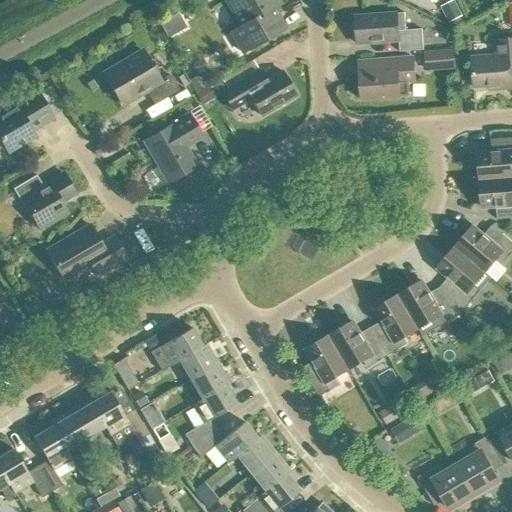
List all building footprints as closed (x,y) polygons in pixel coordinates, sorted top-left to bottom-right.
[(272,8),(279,4),(276,0),(224,0),(239,27),(229,33),(241,53),(284,28),(272,8)] [(454,0),(440,7),(448,23),(463,16),(454,0)] [(354,17),(356,45),(398,41),(399,52),(423,50),(421,29),(405,31),(404,13),(354,17)] [(488,87),(489,92),(511,90),(511,74),(511,70),(511,69),(511,39),(495,41),(496,56),(471,58),(473,88),(488,87)] [(153,105),(177,90),(169,76),(159,81),(141,52),(103,75),(121,105),(122,104),(124,107),(137,99),(135,96),(145,91),(153,105)] [(453,52),(425,54),(426,70),(454,67),(453,52)] [(377,73),(359,74),(361,100),(409,96),(408,83),(415,82),(413,58),(376,61),(377,73)] [(220,93),(231,111),(250,99),(260,117),(295,97),(280,72),(265,80),(259,70),(220,93)] [(214,98),(207,87),(195,94),(202,105),(214,98)] [(52,119),(37,94),(36,91),(0,112),(0,141),(6,153),(35,136),(32,131),(52,119)] [(185,149),(202,139),(186,113),(169,123),(170,126),(143,142),(167,183),(195,166),(185,149)] [(478,153),(480,181),(511,178),(511,138),(490,140),(491,152),(478,153)] [(47,183),(48,184),(42,188),(35,175),(11,189),(19,201),(21,200),(38,229),(66,213),(59,202),(74,193),(62,173),(47,183)] [(511,178),(480,181),(482,209),(496,208),(497,220),(511,218),(511,178)] [(473,227),(455,248),(484,272),(494,260),(501,265),(511,252),(511,243),(491,226),(483,235),(473,227)] [(46,253),(62,281),(88,265),(95,277),(125,259),(112,237),(100,244),(90,227),(46,253)] [(447,278),(440,287),(461,313),(480,291),(473,285),(484,272),(455,248),(437,269),(447,278)] [(422,282),(398,296),(417,328),(432,320),(436,328),(461,313),(440,287),(429,294),(422,282)] [(381,322),(371,328),(387,356),(407,344),(403,337),(417,328),(398,296),(374,310),(381,322)] [(354,322),(329,337),(348,369),(363,361),(367,368),(387,356),(371,328),(360,334),(354,322)] [(168,366),(178,361),(177,360),(201,346),(190,328),(157,348),(168,366)] [(348,369),(329,337),(305,351),(312,362),(301,369),(318,397),(338,385),(334,377),(348,369)] [(177,360),(178,361),(189,380),(217,364),(209,350),(205,353),(201,346),(177,360)] [(112,365),(127,391),(137,384),(122,359),(112,365)] [(189,380),(201,399),(201,400),(224,386),(221,380),(225,378),(217,364),(189,380)] [(494,382),(488,371),(481,375),(487,385),(494,382)] [(420,385),(410,390),(419,405),(428,399),(420,385)] [(208,420),(235,405),(224,386),(201,400),(201,399),(191,405),(193,408),(184,413),(193,429),(183,435),(190,447),(215,430),(208,420)] [(131,396),(139,410),(149,405),(141,391),(131,396)] [(455,391),(445,397),(452,408),(462,402),(455,391)] [(108,393),(90,403),(103,427),(114,445),(132,434),(136,441),(147,435),(132,410),(122,416),(108,393)] [(386,425),(414,408),(407,396),(379,413),(386,425)] [(81,403),(68,411),(84,439),(103,427),(90,403),(84,407),(81,403)] [(143,418),(150,429),(163,422),(156,410),(143,418)] [(56,423),(51,426),(70,459),(93,454),(84,439),(68,411),(54,419),(56,423)] [(426,429),(417,414),(391,430),(399,444),(426,429)] [(483,432),(486,437),(500,460),(501,459),(510,454),(511,456),(511,424),(508,427),(503,420),(483,432)] [(235,456),(256,439),(243,422),(221,440),(215,430),(190,447),(199,458),(204,454),(215,468),(225,461),(227,463),(235,456)] [(70,459),(51,426),(32,437),(46,461),(36,467),(50,492),(61,486),(57,478),(52,470),(70,459)] [(178,449),(169,434),(157,441),(166,456),(178,449)] [(152,443),(147,435),(137,441),(141,447),(145,448),(152,443)] [(471,456),(456,465),(475,497),(499,483),(493,471),(504,465),(501,459),(500,460),(486,437),(466,449),(471,456)] [(235,456),(249,474),(274,454),(264,441),(260,444),(256,439),(235,456)] [(12,449),(0,456),(0,471),(7,484),(13,494),(14,493),(31,483),(40,498),(50,492),(36,467),(26,473),(12,449)] [(285,475),(280,469),(284,466),(274,454),(249,474),(258,485),(252,489),(252,494),(255,498),(263,491),(264,492),(285,475)] [(475,497),(456,465),(442,473),(438,465),(417,477),(434,506),(444,500),(451,511),(475,497)] [(0,491),(6,501),(15,496),(14,493),(13,494),(7,484),(0,471),(0,491)] [(243,511),(280,511),(277,508),(298,491),(285,475),(264,492),(263,491),(255,498),(241,509),(243,511)] [(117,478),(110,482),(114,488),(116,493),(124,488),(117,478)] [(163,500),(153,483),(139,490),(149,508),(163,500)] [(61,486),(50,492),(54,498),(65,492),(61,486)] [(116,493),(114,488),(97,498),(101,506),(118,496),(116,493)] [(202,502),(207,509),(217,501),(212,494),(202,502)] [(127,497),(117,503),(120,510),(131,504),(127,497)]
